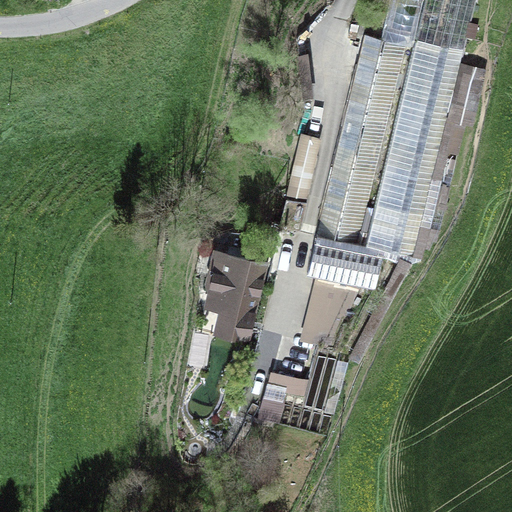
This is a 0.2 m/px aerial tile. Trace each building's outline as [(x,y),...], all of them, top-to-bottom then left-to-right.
[(363,246),(389,253),(416,260),(453,117),(467,61),(482,0),(425,0),(414,44),(363,246)] [(389,253),(363,246),(353,244),(405,42),(366,31),(316,226),(323,228),(313,270),(380,287),(389,253)] [(486,66),(467,61),(453,117),(472,121),(486,66)] [(325,101),(306,97),(284,191),(304,195),(325,101)] [(304,203),(287,199),(281,225),(299,229),(304,203)] [(272,258),(218,244),(213,262),(224,265),(214,305),(227,309),(220,334),(251,341),(272,258)] [(307,395),(311,376),(270,367),(260,416),(280,420),(286,391),(307,395)]
